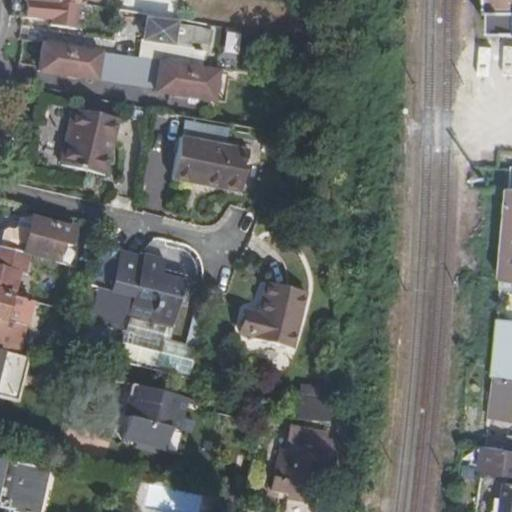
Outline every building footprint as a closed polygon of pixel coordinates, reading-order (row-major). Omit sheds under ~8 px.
[(10,0),(9,17),(17,18),(50,20),(49,27),(74,28),(75,7),(10,0)] [(511,0),(493,0),(493,34),(511,34),(511,0)] [(144,22),(142,42),(188,46),(190,26),(144,22)] [(142,42),(141,59),(159,61),(177,63),(204,65),(205,48),(188,46),(142,42)] [(95,83),(99,53),(42,43),(36,72),(95,83)] [(155,90),(159,61),(141,59),(99,53),(95,83),(155,90)] [(213,102),(218,69),(177,63),(159,61),(155,90),(154,93),(213,102)] [(72,109),(59,166),(103,176),(117,120),(72,109)] [(247,152),(178,138),(170,181),(188,184),(189,179),(240,189),(247,152)] [(189,179),(188,184),(239,194),(240,189),(189,179)] [(57,215),(33,209),(29,223),(23,246),(21,255),(56,265),(61,246),(75,249),(79,232),(54,226),(57,215)] [(23,246),(29,223),(16,220),(10,243),(23,246)] [(0,291),(10,295),(21,255),(0,250),(0,291)] [(126,318),(170,329),(182,281),(159,275),(163,260),(143,255),(142,258),(118,252),(107,293),(131,299),(126,318)] [(85,290),(90,274),(68,268),(65,284),(85,290)] [(243,312),(238,334),(291,346),(304,292),(264,283),(257,315),(243,312)] [(43,288),(39,303),(78,313),(81,301),(70,299),(70,295),(43,288)] [(0,334),(10,295),(0,291),(0,334)] [(121,324),(87,316),(78,352),(78,353),(105,360),(112,362),(121,324)] [(511,377),(511,319),(497,319),(495,377),(511,377)] [(200,343),(126,325),(117,363),(191,380),(200,343)] [(0,397),(12,400),(23,358),(0,353),(0,397)] [(511,381),(496,378),(489,418),(511,421),(511,381)] [(183,419),(188,400),(131,386),(126,407),(130,408),(134,409),(131,419),(128,418),(122,442),(166,453),(172,430),(169,429),(172,417),(175,418),(183,419)] [(299,397),(297,418),(328,421),(330,399),(299,397)] [(180,431),(183,419),(175,418),(172,417),(169,429),(172,430),(180,431)] [(327,439),(327,432),(293,424),(285,451),(282,450),(272,489),(288,492),(287,498),(309,502),(318,484),(329,487),(339,441),(327,439)] [(487,429),(485,443),(497,445),(499,431),(487,429)] [(481,464),(484,446),(475,445),(472,463),(481,464)] [(511,473),(511,450),(507,450),(484,446),(481,464),(481,469),(511,473)] [(0,462),(0,511),(34,511),(44,472),(0,462)]
